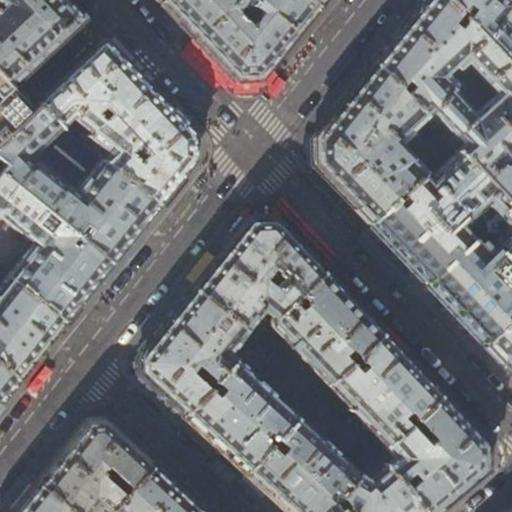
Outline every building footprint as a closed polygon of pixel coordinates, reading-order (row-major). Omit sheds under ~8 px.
[(0,0),(0,77),(8,85),(80,17),(64,0),(0,0)] [(159,0),(158,1),(179,23),(202,47),(232,79),(257,78),(266,67),(283,46),(294,32),(315,7),(306,0),(159,0)] [(457,153),(501,199),(511,189),(511,74),(442,0),(422,0),(371,63),(422,116),(429,110),(461,145),(455,151),(457,153)] [(511,0),(442,0),(511,74),(511,0)] [(271,70),(298,36),(294,32),(283,46),(266,67),(271,70)] [(36,104),(59,127),(71,117),(111,150),(99,160),(155,206),(156,204),(172,184),(182,171),(192,159),(191,134),(181,123),(102,40),(36,104)] [(393,143),(422,116),(371,63),(339,103),(311,139),(312,164),(336,189),(368,223),(422,174),(421,172),(393,143)] [(0,138),(30,110),(8,85),(0,77),(0,138)] [(36,104),(30,110),(0,138),(0,161),(3,165),(0,169),(0,176),(108,264),(131,235),(155,206),(99,160),(72,193),(35,162),(28,165),(23,162),(59,127),(36,104)] [(457,153),(428,180),(422,174),(368,223),(395,252),(424,282),(471,238),(458,225),(483,202),(495,215),(506,205),(501,199),(457,153)] [(161,208),(187,175),(182,171),(172,184),(156,204),(161,208)] [(0,218),(32,244),(5,277),(61,322),(84,294),(108,264),(0,176),(0,218)] [(506,205),(511,211),(511,189),(501,199),(506,205)] [(453,313),(481,343),(511,313),(511,211),(506,205),(495,215),(471,238),(424,282),(453,313)] [(289,239),(270,219),(245,220),(224,247),(190,289),(242,330),(259,309),(269,317),(267,321),(288,302),(295,295),(320,271),(289,239)] [(320,271),(295,295),(303,303),(295,310),(288,302),(267,321),(268,323),(268,325),(323,384),(346,364),(340,358),(348,351),(354,357),(378,333),(347,300),(320,271)] [(0,369),(14,381),(38,351),(61,322),(5,277),(0,283),(0,369)] [(159,327),(135,357),(137,373),(159,393),(181,414),(232,361),(223,353),(242,330),(190,289),(159,327)] [(511,313),(481,343),(511,375),(511,313)] [(378,333),(354,357),(362,366),(355,373),(346,364),(323,384),(382,446),(404,426),(396,417),(403,410),(412,418),(437,395),(412,368),(378,333)] [(294,418),(232,361),(181,414),(207,438),(218,449),(244,472),(294,418)] [(0,398),(14,381),(0,369),(0,398)] [(432,511),(456,492),(483,470),(483,444),(459,418),(437,395),(412,418),(404,426),(382,446),(393,457),(382,466),(420,511),(432,511)] [(356,475),(294,418),(244,472),(275,500),(287,511),(321,511),(329,504),(321,496),(328,489),(337,496),(356,475)] [(106,511),(150,466),(125,443),(99,420),(84,422),(64,446),(33,484),(67,511),(89,511),(94,507),(99,511),(106,511)] [(244,472),(218,449),(214,454),(239,477),(244,472)] [(174,489),(150,466),(106,511),(196,511),(198,510),(174,489)] [(359,478),(356,475),(337,496),(329,504),(321,511),(420,511),(382,466),(366,480),(359,478)] [(67,511),(33,484),(12,511),(10,511),(67,511)]
